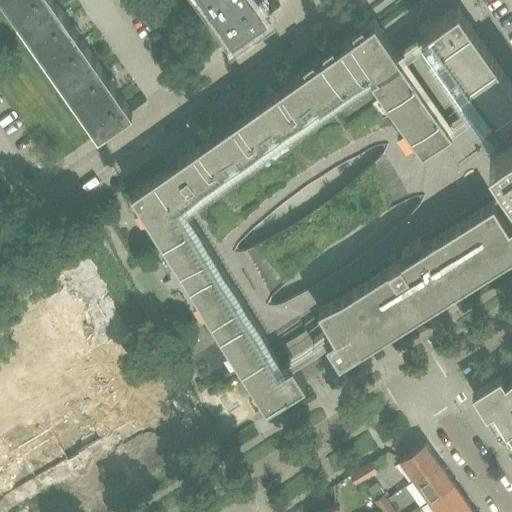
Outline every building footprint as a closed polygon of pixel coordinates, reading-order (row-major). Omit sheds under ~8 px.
[(56,1),(55,0),(5,0),(23,24),(56,1)] [(206,0),(233,38),(266,15),(255,0),(206,0)] [(94,55),(58,4),(56,1),(23,24),(61,78),(94,55)] [(306,381),(293,360),(277,334),(310,313),(323,333),(340,360),(511,251),(511,80),(458,4),(429,25),(430,27),(397,50),(375,18),(178,156),(181,160),(167,169),(167,168),(132,190),(267,405),(306,381)] [(99,132),(132,109),(94,55),(61,78),(99,132)] [(54,134),(36,148),(59,178),(76,164),(54,134)] [(42,275),(101,396),(65,414),(66,417),(0,448),(0,511),(2,511),(43,493),(37,481),(88,456),(94,468),(184,424),(125,303),(122,305),(94,250),(42,275)] [(511,375),(505,381),(501,373),(473,391),(507,444),(511,441),(511,375)] [(424,441),(401,457),(416,478),(439,461),(424,441)] [(377,470),(372,460),(363,466),(369,475),(377,470)] [(416,478),(430,498),(453,481),(439,461),(416,478)] [(361,480),(369,475),(363,466),(355,471),(361,480)] [(349,473),(356,483),(361,480),(354,470),(349,473)] [(367,487),(374,497),(384,490),(377,480),(367,487)] [(430,498),(440,511),(452,511),(468,501),(453,481),(430,498)] [(374,500),(382,510),(383,510),(391,504),(384,494),(374,500)] [(452,511),(475,511),(468,501),(452,511)]
